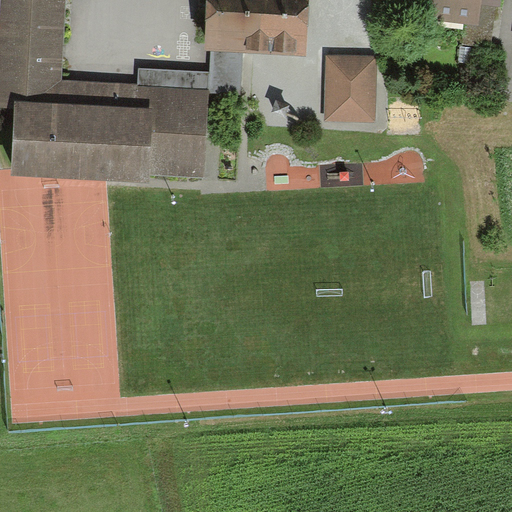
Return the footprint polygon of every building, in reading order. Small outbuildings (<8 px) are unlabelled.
[(0,0),(0,112),(15,114),(8,160),(148,170),(150,166),(205,170),(208,84),(137,79),(64,72),(67,0),(0,0)] [(242,39),(304,43),(306,0),(207,0),(205,37),(212,37),(242,39)] [(434,0),(433,17),(464,20),(462,42),(491,45),(496,4),(500,4),(500,0),(434,0)] [(138,65),(137,79),(208,84),(239,86),(242,39),(212,37),(209,69),(138,65)] [(377,57),(325,56),(323,116),(375,117),(377,57)]
